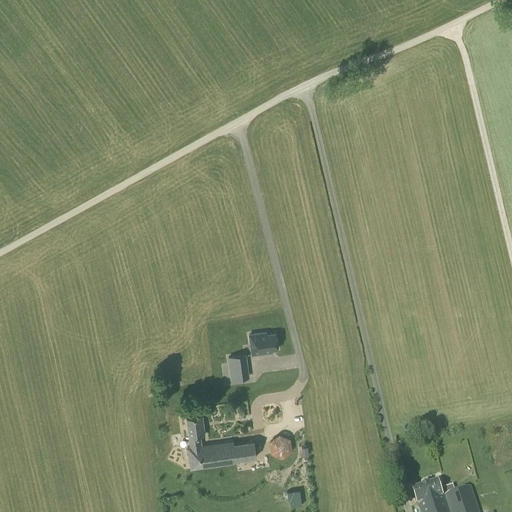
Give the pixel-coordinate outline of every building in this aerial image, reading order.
[(266,335),(266,333),(249,335),(252,355),(272,352),(271,350),(277,349),(275,333),(266,335)] [(230,381),(249,378),(246,355),(227,357),(230,381)] [(187,449),(190,470),(236,464),(236,462),(255,459),(253,443),(233,445),(233,441),(201,445),(200,437),(205,436),(202,417),(185,419),(188,439),(190,438),(192,448),(187,449)] [(282,458),(291,451),(290,439),(279,435),(268,442),(270,454),(282,458)] [(504,494),(499,479),(469,489),(467,483),(459,486),(461,492),(455,494),(453,487),(441,491),(438,482),(413,491),(418,506),(420,511),(478,511),(476,504),(504,494)]
